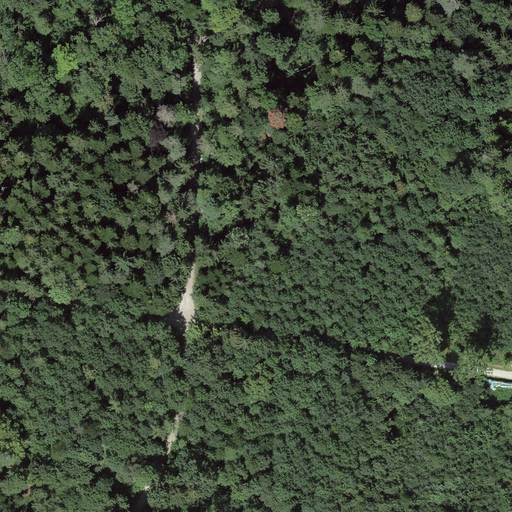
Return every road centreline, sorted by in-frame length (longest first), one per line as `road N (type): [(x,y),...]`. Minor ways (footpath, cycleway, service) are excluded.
road 1 (track): [(0,299),(511,373)]
road 2 (track): [(136,511),(182,409),(192,324),(195,47)]
road 3 (track): [(116,0),(195,47),(268,0)]
